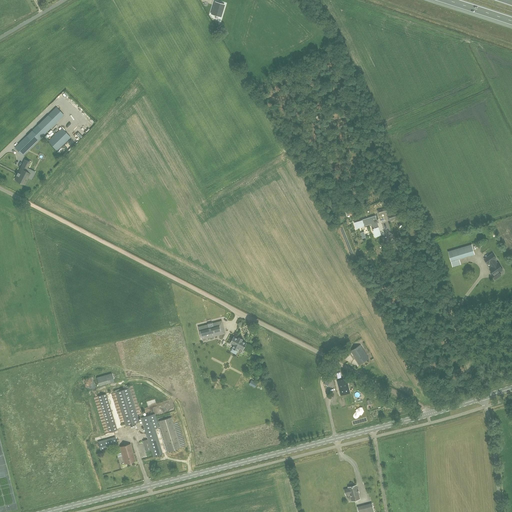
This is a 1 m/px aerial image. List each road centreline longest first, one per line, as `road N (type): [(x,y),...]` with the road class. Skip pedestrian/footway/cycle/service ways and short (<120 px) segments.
road 1 (track): [(427,414),(8,193)]
road 2 (secondary): [(48,511),(484,397)]
road 3 (unknown): [(484,397),(437,271),(396,250),(378,217)]
